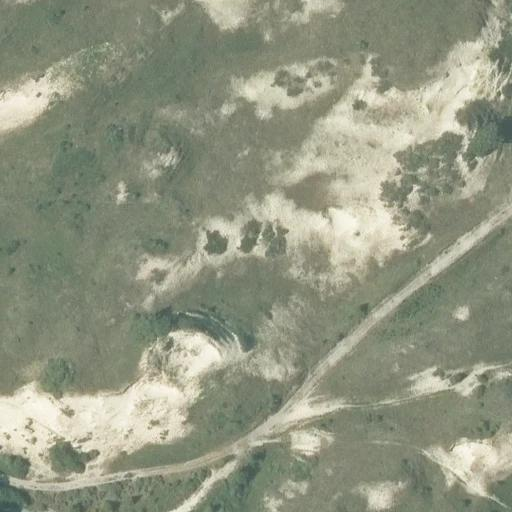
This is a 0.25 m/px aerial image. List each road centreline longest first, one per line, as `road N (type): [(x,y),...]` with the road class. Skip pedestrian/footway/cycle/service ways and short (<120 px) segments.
road 1 (unknown): [(511,363),(481,366),(465,382),(282,417)]
road 2 (unknown): [(181,511),(282,417)]
